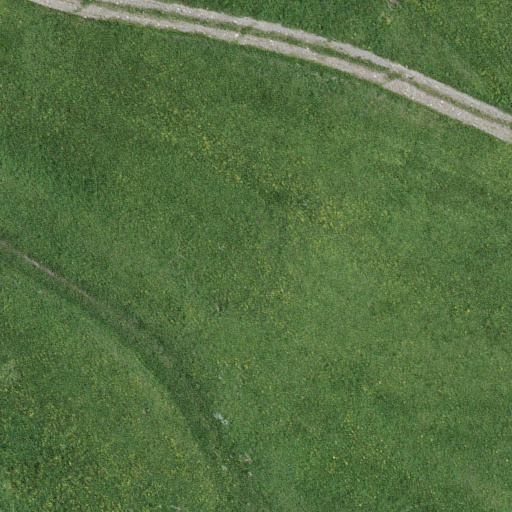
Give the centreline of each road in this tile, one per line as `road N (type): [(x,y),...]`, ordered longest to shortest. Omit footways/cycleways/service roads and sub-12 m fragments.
road 1 (track): [(511,138),(311,54),(84,0)]
road 2 (track): [(0,243),(198,396),(259,511)]
